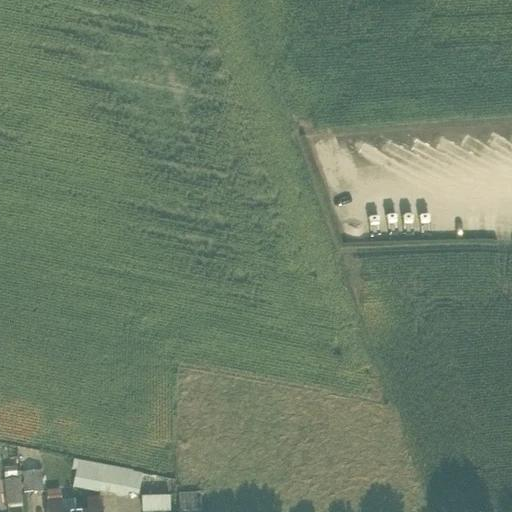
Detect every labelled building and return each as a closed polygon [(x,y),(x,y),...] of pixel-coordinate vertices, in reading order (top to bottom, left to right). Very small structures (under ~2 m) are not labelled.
[(139,489),(142,475),(141,475),(73,461),(71,471),(74,472),(71,489),(97,494),(97,492),(125,498),(126,492),(138,495),(139,489)] [(22,494),(28,493),(42,493),(40,472),(20,473),(22,494)] [(5,506),(11,505),(20,505),(19,481),(3,482),(5,506)] [(197,511),(198,491),(177,491),(176,511),(197,511)] [(145,511),(166,511),(165,495),(138,497),(138,511),(145,511)] [(87,511),(101,511),(101,498),(86,500),(87,511)] [(47,511),(75,511),(75,500),(47,503),(47,511)]
